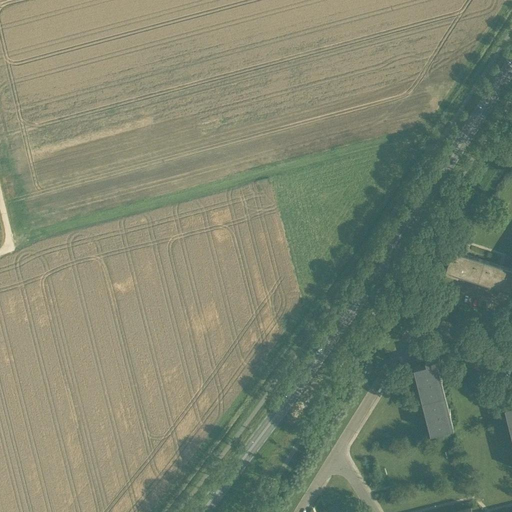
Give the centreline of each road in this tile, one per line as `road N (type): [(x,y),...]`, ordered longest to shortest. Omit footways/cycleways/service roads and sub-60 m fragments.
road 1 (primary): [(245,454),(511,62)]
road 2 (residential): [(337,456),(421,325)]
